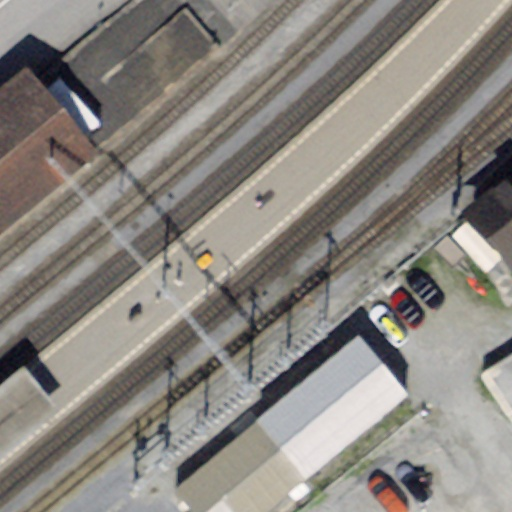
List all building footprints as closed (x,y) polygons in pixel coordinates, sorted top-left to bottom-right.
[(0,245),(96,164),(24,80),(0,100),(0,245)] [(511,282),(511,187),(466,226),(511,282)] [(281,511),(409,406),(360,347),(172,503),(179,511),(281,511)] [(511,359),(495,367),(507,394),(511,392),(511,359)] [(0,469),(12,460),(63,418),(23,368),(0,386),(0,469)]
